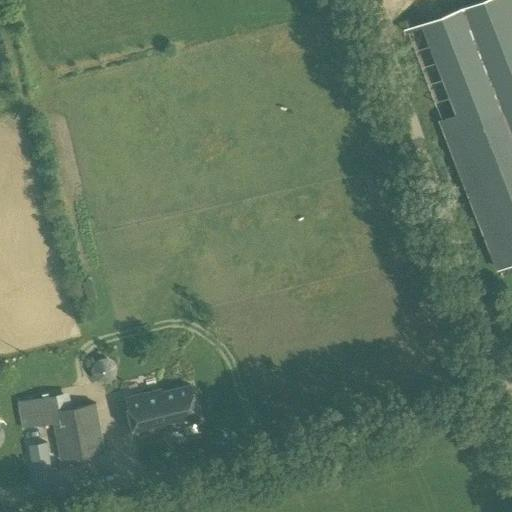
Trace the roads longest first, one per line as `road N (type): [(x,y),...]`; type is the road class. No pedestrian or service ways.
road 1 (unclassified): [(511,428),(362,0)]
road 2 (unknown): [(110,406),(122,460),(145,475),(498,389)]
